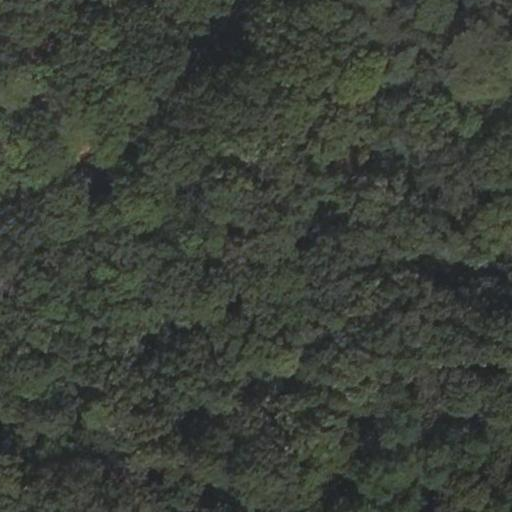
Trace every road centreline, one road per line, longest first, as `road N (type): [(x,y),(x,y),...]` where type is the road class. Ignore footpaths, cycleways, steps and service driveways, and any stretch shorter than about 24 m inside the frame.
road 1 (track): [(511,391),(324,464),(255,479),(186,490),(0,487)]
road 2 (tertiary): [(237,0),(103,167),(0,203)]
